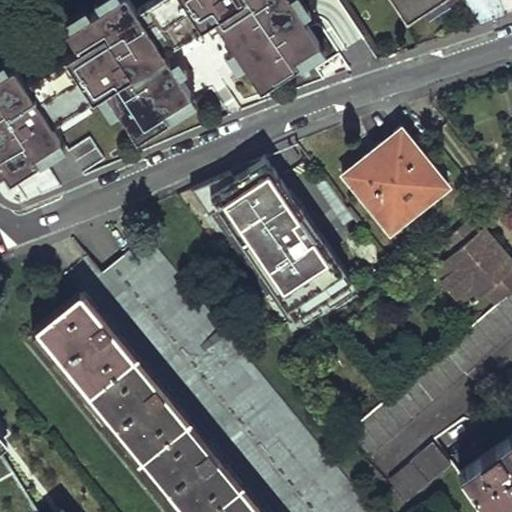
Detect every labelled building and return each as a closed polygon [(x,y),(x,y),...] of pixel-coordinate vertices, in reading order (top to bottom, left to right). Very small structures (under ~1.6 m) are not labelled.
[(206,4),(252,73),(290,48),(286,42),(311,26),(293,0),(158,0),(139,13),(130,0),(117,0),(69,32),(81,51),(28,86),(16,67),(0,77),(0,161),(13,181),(40,162),(36,156),(63,138),(54,125),(106,91),(133,131),(164,111),(159,103),(188,84),(156,37),(206,4)] [(395,0),(411,22),(442,0),(395,0)] [(346,173),(393,230),(451,182),(403,125),(346,173)] [(233,173),(194,192),(211,217),(219,211),(230,203),(304,315),(321,305),(327,301),(349,288),(352,286),(320,241),(322,239),(302,209),(295,214),(287,201),(293,197),(270,163),(236,180),(233,173)] [(327,176),(319,182),(350,222),(358,216),(327,176)] [(293,197),(287,201),(295,214),(302,209),(304,207),(296,195),(293,197)] [(230,203),(219,211),(293,323),(302,316),(304,315),(230,203)] [(511,259),(475,215),(445,240),(455,251),(452,255),(461,267),(446,280),(469,307),(490,289),(500,302),(511,291),(511,259)] [(378,511),(151,237),(38,326),(190,511),(378,511)] [(461,267),(452,255),(436,268),(446,280),(461,267)] [(327,301),(331,309),(353,295),(349,288),(327,301)] [(349,432),(369,455),(511,332),(511,291),(500,302),(349,432)] [(304,315),(302,316),(307,323),(325,312),(321,305),(304,315)] [(0,429),(0,446),(8,439),(0,430),(0,429)] [(511,434),(460,472),(488,511),(489,511),(511,495),(511,434)] [(435,444),(392,478),(408,498),(450,463),(435,444)] [(0,500),(21,488),(12,472),(0,479),(0,500)]
